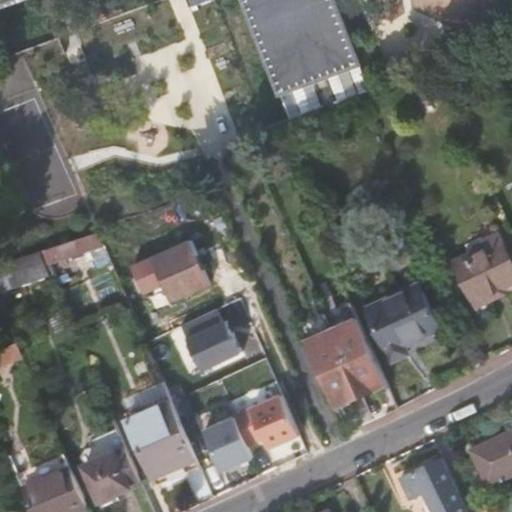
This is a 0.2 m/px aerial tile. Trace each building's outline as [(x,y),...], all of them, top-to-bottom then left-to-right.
[(245,0),(282,95),(362,65),(337,0),(0,0),(0,6),(17,0),(156,0),(0,57),(0,99),(0,100),(223,19),(215,0),(245,0)] [(297,175),(289,157),(245,177),(253,194),(297,175)] [(184,218),(178,204),(158,210),(139,216),(144,231),(184,218)] [(64,222),(39,231),(45,249),(71,240),(64,222)] [(473,254),(457,262),(474,299),(488,293),(486,288),(511,275),(511,256),(501,234),(487,240),(491,250),(475,258),(473,254)] [(174,298),(211,282),(193,241),(156,257),(174,298)] [(43,248),(0,261),(0,289),(0,291),(52,275),(43,248)] [(423,282),(411,288),(432,333),(443,327),(423,282)] [(432,333),(411,288),(371,306),(395,359),(411,352),(408,344),(413,342),(413,341),(432,333)] [(318,358),(369,336),(362,319),(336,331),(311,342),(318,358)] [(369,336),(318,358),(348,427),(399,402),(369,336)] [(0,364),(23,354),(18,341),(0,349),(0,364)] [(251,341),(238,347),(279,438),(310,424),(301,405),(282,414),(251,341)] [(202,464),(171,392),(128,411),(159,483),(202,464)] [(273,466),(286,460),(270,421),(258,426),(272,461),(271,461),(273,466)] [(145,481),(121,427),(96,438),(98,443),(89,448),(84,455),(89,465),(104,499),(135,486),(145,481)] [(511,430),(476,448),(493,485),(511,475),(511,430)] [(469,511),(443,456),(402,476),(413,498),(426,492),(436,511),(469,511)] [(72,465),(25,487),(35,511),(74,511),(89,505),(72,465)] [(511,511),(511,496),(496,504),(499,511),(511,511)]
